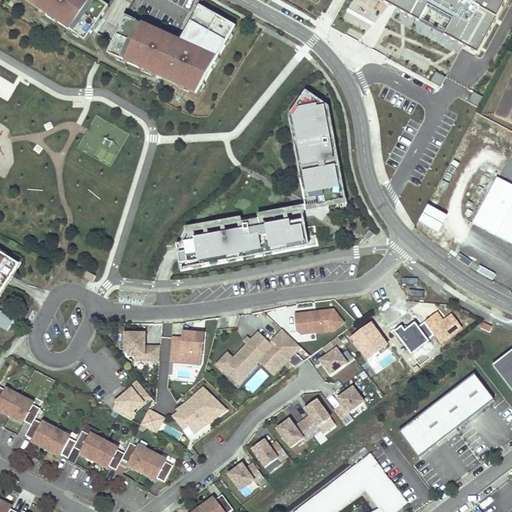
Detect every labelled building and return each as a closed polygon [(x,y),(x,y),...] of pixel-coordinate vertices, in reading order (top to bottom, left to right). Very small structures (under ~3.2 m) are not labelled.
[(31,0),(42,6),(45,0),(46,0),(49,2),(45,8),(42,12),(47,15),(49,13),(53,16),(52,18),(56,20),(55,21),(58,22),(69,29),(68,30),(70,31),(71,31),(74,33),(76,31),(80,34),(78,36),(85,41),(89,35),(91,31),(92,32),(93,29),(100,19),(100,20),(102,17),(101,17),(104,13),(104,14),(108,8),(101,3),(100,5),(96,3),(97,1),(96,0),(31,0)] [(508,0),(376,0),(479,54),(508,0)] [(214,62),(216,57),(218,59),(220,56),(219,56),(225,45),(225,46),(227,44),(226,43),(228,39),(226,38),(229,34),(231,36),(236,28),(229,24),(229,25),(225,23),(225,22),(223,21),(223,22),(212,16),(213,15),(200,8),(196,15),(199,17),(196,21),(194,20),(192,24),(191,23),(190,26),(191,26),(188,30),(186,32),(189,33),(187,38),(185,36),(182,41),(182,40),(181,42),(181,43),(179,47),(171,43),(173,39),(167,36),(166,39),(161,37),(162,35),(158,33),(158,32),(156,31),(156,32),(144,26),(142,25),(141,25),(137,24),(136,26),(132,24),(133,21),(125,17),(122,24),(123,24),(121,29),(120,28),(119,31),(120,31),(115,42),(114,42),(113,44),(114,44),(112,48),(111,48),(108,55),(116,58),(117,55),(122,57),(121,60),(125,61),(125,62),(127,63),(127,62),(139,68),(139,69),(141,70),(141,69),(146,71),(147,69),(151,71),(150,74),(156,76),(158,72),(161,65),(165,67),(161,74),(179,83),(177,86),(180,87),(184,89),(185,86),(190,88),(189,91),(198,95),(200,91),(200,90),(203,84),(203,85),(205,83),(204,82),(212,69),(213,67),(211,66),(213,61),(214,62)] [(53,16),(49,13),(47,15),(55,21),(56,20),(52,18),(53,16)] [(436,72),(430,82),(440,87),(446,77),(436,72)] [(511,76),(495,113),(511,120),(511,76)] [(473,92),(468,102),(478,108),(484,98),(473,92)] [(302,180),(306,201),(317,199),(318,206),(328,204),(341,202),(340,194),(344,194),(341,180),(337,181),(335,168),(339,167),(336,150),(331,151),(330,141),(334,140),(330,119),(326,120),(323,105),(310,96),(304,105),(300,102),(294,111),(298,114),(295,119),(296,125),(292,126),(296,147),(300,147),(301,153),(297,154),(300,167),(304,167),(306,179),(302,180)] [(111,166),(129,134),(97,116),(78,148),(111,166)] [(477,118),(474,124),(494,132),(497,126),(477,118)] [(511,243),(511,186),(496,179),(473,223),(511,243)] [(200,261),(201,266),(211,264),(210,259),(218,258),(219,263),(228,261),(227,256),(235,254),(236,260),(245,258),(244,253),(253,251),(254,256),(263,255),(262,249),(270,248),(271,253),(281,251),(280,246),(293,244),(294,249),(305,247),(303,238),(306,237),(305,228),(303,217),(260,225),(253,226),(249,227),(249,226),(244,227),(244,228),(187,238),(188,241),(183,242),(177,243),(178,251),(181,264),(200,261)] [(17,268),(0,257),(0,294),(0,295),(7,284),(10,279),(17,268)] [(87,272),(84,277),(93,282),(95,277),(87,272)] [(297,331),(301,334),(332,331),(343,322),(333,310),(294,314),(297,331)] [(440,343),(461,327),(451,315),(443,321),(437,313),(425,322),(440,343)] [(0,326),(7,330),(12,321),(0,315),(0,326)] [(385,348),(374,333),(377,331),(371,323),(351,338),(368,360),(385,348)] [(490,333),(492,328),(484,323),(481,328),(490,333)] [(269,344),(273,348),(287,361),(295,368),(308,358),(310,356),(283,329),(269,344)] [(416,334),(403,344),(412,355),(430,342),(421,330),(416,334)] [(385,348),(388,346),(377,331),(374,333),(385,348)] [(134,356),(134,361),(160,361),(161,346),(145,346),(145,337),(142,337),(142,333),(125,333),(125,338),(125,353),(129,353),(129,356),(134,356)] [(196,334),(184,333),(183,339),(172,338),(170,363),(182,364),(183,354),(202,356),(204,335),(196,334)] [(222,369),(230,376),(238,384),(273,348),(269,344),(258,333),(233,358),(222,369)] [(323,364),(331,375),(347,363),(337,349),(343,344),(337,337),(323,347),(329,355),(323,358),(326,361),(323,364)] [(511,350),(492,366),(511,392),(511,350)] [(228,353),(218,365),(222,369),(233,358),(228,353)] [(202,366),(202,356),(183,354),(182,364),(202,366)] [(243,385),(252,393),(269,376),(260,368),(243,385)] [(474,375),(399,432),(418,458),(494,400),(474,375)] [(126,422),(152,399),(137,382),(111,405),(126,422)] [(0,387),(0,408),(26,422),(31,425),(34,420),(40,409),(26,402),(27,400),(12,392),(11,394),(0,387)] [(177,411),(170,417),(180,430),(186,425),(189,429),(195,424),(199,429),(223,411),(202,387),(184,402),(185,404),(182,407),(187,412),(181,417),(177,411)] [(344,423),(346,425),(354,419),(349,413),(364,402),(353,387),(341,397),(343,400),(340,402),(342,405),(335,410),(344,423)] [(302,421),(313,435),(321,430),(319,427),(331,418),(317,399),(308,406),(310,410),(307,412),(310,415),(302,421)] [(184,402),(175,410),(177,411),(181,417),(187,412),(182,407),(185,404),(184,402)] [(26,422),(0,408),(0,413),(24,426),(26,422)] [(157,434),(165,418),(148,410),(140,425),(157,434)] [(319,427),(321,430),(323,433),(335,424),(331,418),(319,427)] [(31,425),(25,436),(31,439),(62,456),(68,459),(74,448),(76,443),(63,435),(64,433),(49,425),(48,427),(34,420),(31,425)] [(278,429),(291,447),(303,438),(305,441),(313,435),(302,421),(295,426),(292,423),(289,425),(287,422),(278,429)] [(195,424),(189,429),(192,433),(199,429),(195,424)] [(76,443),(74,448),(79,451),(110,468),(116,471),(122,460),(125,455),(111,447),(112,445),(97,437),(96,439),(82,432),(76,443)] [(60,460),(62,456),(31,439),(29,443),(60,460)] [(252,449),(266,467),(278,458),(280,461),(288,455),(277,441),(270,446),(267,443),(264,445),(262,442),(252,449)] [(145,451),(131,444),(125,455),(122,460),(128,463),(143,471),(153,453),(146,449),(145,451)] [(108,472),(110,468),(79,451),(77,455),(108,472)] [(161,457),(153,453),(143,471),(159,480),(165,483),(173,466),(159,459),(161,457)] [(370,455),(296,511),(330,511),(365,485),(386,511),(396,511),(408,503),(370,455)] [(143,471),(128,463),(126,467),(141,475),(143,471)] [(240,466),(229,474),(240,490),(254,480),(256,483),(264,477),(253,463),(246,468),(245,467),(242,469),(240,466)] [(159,480),(143,471),(141,475),(157,484),(159,480)] [(215,495),(191,511),(199,511),(218,499),(215,495)] [(230,511),(234,509),(223,495),(218,499),(199,511),(230,511)] [(14,506),(0,498),(0,503),(12,510),(14,506)] [(0,503),(0,511),(15,511),(12,510),(0,503)]
